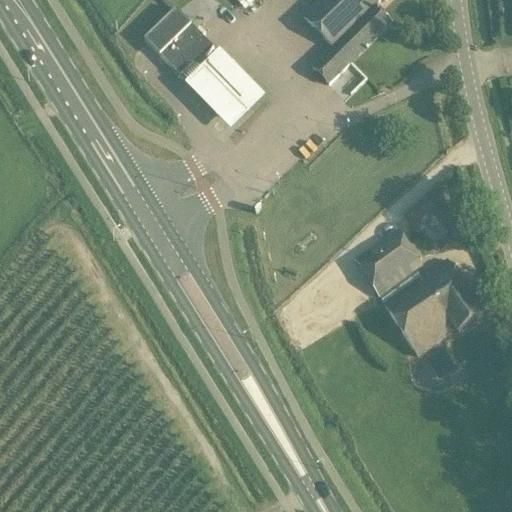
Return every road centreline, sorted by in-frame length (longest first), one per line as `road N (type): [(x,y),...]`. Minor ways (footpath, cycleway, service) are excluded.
road 1 (primary): [(325,511),(5,0)]
road 2 (tertiary): [(511,250),(455,0)]
